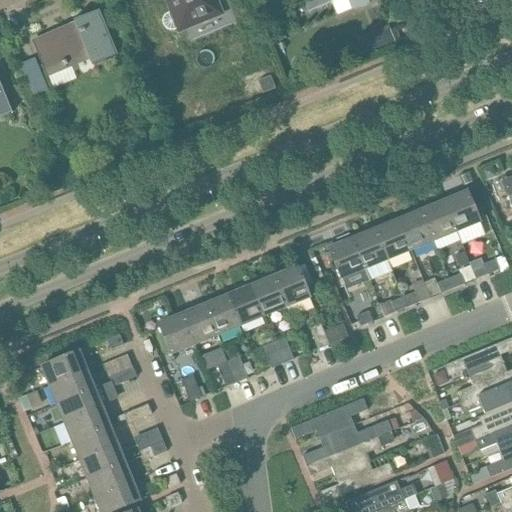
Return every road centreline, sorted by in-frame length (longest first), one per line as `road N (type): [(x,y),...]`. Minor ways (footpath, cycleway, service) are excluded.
road 1 (secondary): [(511,58),(0,268)]
road 2 (secondary): [(0,312),(511,102)]
road 3 (residential): [(252,419),(276,399),(511,305)]
